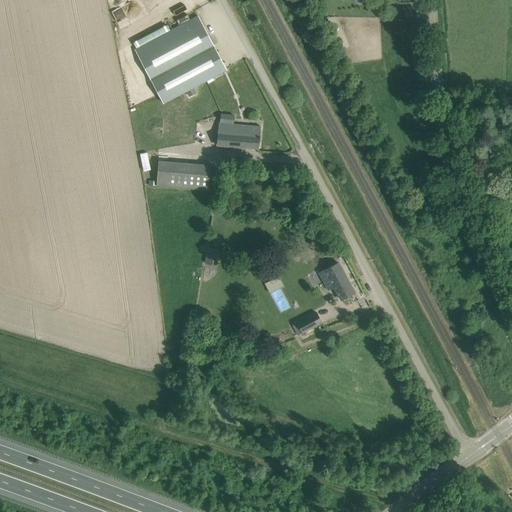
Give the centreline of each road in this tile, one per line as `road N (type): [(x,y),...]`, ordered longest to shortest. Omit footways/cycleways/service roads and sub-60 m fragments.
road 1 (unclassified): [(470,455),(223,0)]
road 2 (unclassified): [(511,316),(451,184),(432,0)]
road 3 (motorway): [(157,511),(0,453)]
